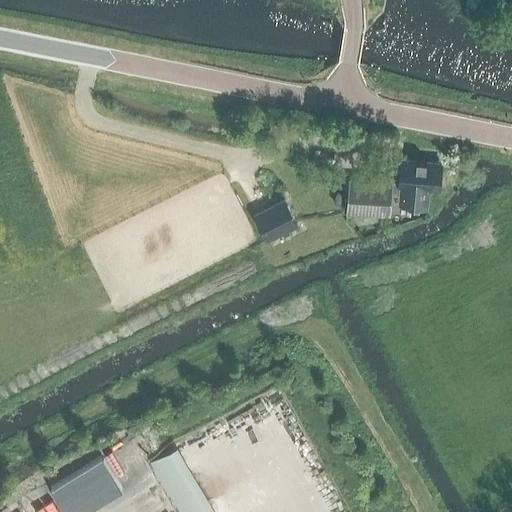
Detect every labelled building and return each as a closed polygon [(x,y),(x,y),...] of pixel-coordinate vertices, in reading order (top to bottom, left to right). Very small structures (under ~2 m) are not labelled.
[(429,186),(438,186),(440,163),(403,160),(402,183),(349,179),(347,213),(389,217),(390,205),(427,208),(429,186)] [(254,216),(266,240),(273,237),(272,234),(295,222),(284,201),(254,216)] [(155,460),(182,511),(219,511),(184,445),(155,460)] [(136,473),(116,484),(130,511),(154,511),(156,511),(136,473)] [(63,480),(36,497),(44,511),(55,511),(76,500),(63,480)]
